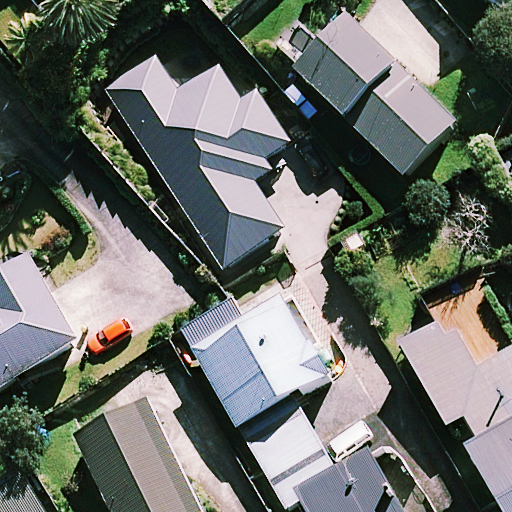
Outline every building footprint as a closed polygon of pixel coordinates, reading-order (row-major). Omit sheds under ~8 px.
[(511,0),(482,0),(507,20),(511,14),(511,0)] [(459,133),(348,26),(297,79),(407,187),(459,133)] [(178,99),(154,61),(106,93),(227,278),(287,239),(256,192),(275,179),(268,167),(293,150),(258,97),(243,107),(220,71),(178,99)] [(0,402),(81,355),(28,265),(0,281),(0,402)] [(332,387),(293,319),(203,370),(242,438),(332,387)] [(450,435),(466,427),(479,451),(470,456),(501,511),(511,511),(511,359),(481,377),(454,330),(406,357),(450,435)] [(198,511),(153,415),(81,449),(110,511),(198,511)] [(398,511),(370,462),(339,479),(308,425),(253,456),(284,510),(300,501),(305,511),(398,511)] [(47,511),(32,485),(0,503),(0,511),(47,511)]
